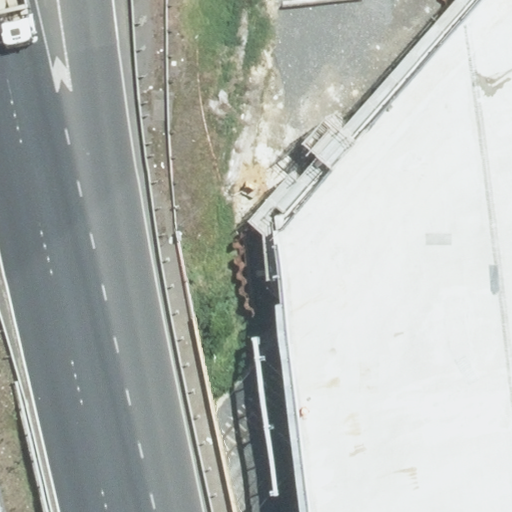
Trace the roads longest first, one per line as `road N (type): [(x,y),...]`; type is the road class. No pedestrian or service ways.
road 1 (motorway): [(400,511),(339,0)]
road 2 (motorway): [(89,0),(101,116),(98,414)]
road 3 (motorway): [(0,28),(98,414)]
